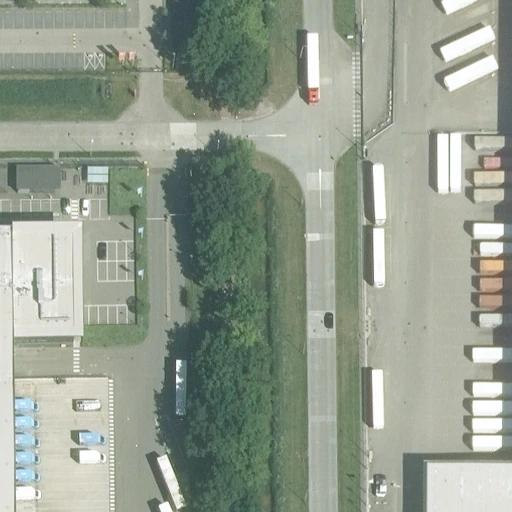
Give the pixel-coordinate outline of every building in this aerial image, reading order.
[(174,18),(175,52),(190,51),(189,18),(174,18)] [(63,192),(63,169),(19,168),(19,191),(63,192)] [(130,220),(94,220),(95,269),(131,268),(130,220)] [(0,246),(0,511),(12,511),(10,344),(72,344),(71,246),(11,247),(0,246)] [(131,272),(95,273),(96,322),(132,321),(131,272)] [(511,511),(511,478),(431,478),(430,511),(511,511)]
